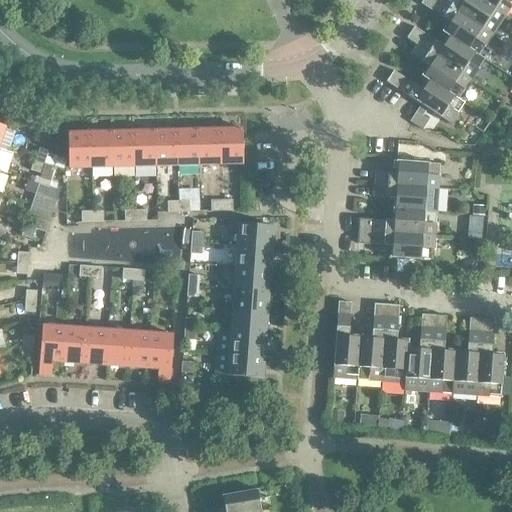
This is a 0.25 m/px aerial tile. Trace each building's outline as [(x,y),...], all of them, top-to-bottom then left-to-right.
[(491,36),(436,0),(420,0),(418,3),(448,23),(441,33),(447,37),(447,36),(478,56),(491,36)] [(465,0),(463,3),(458,0),(436,0),(491,36),(504,16),(479,0),(465,0)] [(511,0),(479,0),(504,16),(511,3),(511,0)] [(470,80),(484,60),(478,56),(447,36),(447,37),(441,46),(412,26),(404,37),(416,45),(416,44),(470,80)] [(429,68),(422,78),(428,82),(428,81),(457,100),(458,100),(470,80),(416,44),(416,45),(409,55),(429,68)] [(450,125),(464,104),(458,100),(457,100),(428,81),(428,82),(422,91),(393,71),(386,82),(420,105),(450,125)] [(421,117),(426,109),(420,105),(409,122),(421,130),(427,121),(421,117)] [(220,166),(242,165),(241,129),(219,130),(220,166)] [(198,166),(198,130),(176,131),(177,167),(198,166)] [(220,166),(219,130),(198,130),(198,166),(220,166)] [(154,131),(133,132),(134,168),(155,167),(154,131)] [(177,167),(176,131),(154,131),(155,167),(177,167)] [(112,168),(111,132),(90,133),(90,169),(112,168)] [(133,132),(111,132),(112,168),(134,168),(133,132)] [(67,133),(68,169),(90,169),(90,133),(67,133)] [(34,161),(44,164),(47,153),(37,150),(34,161)] [(34,161),(31,171),(41,174),(40,178),(50,181),(55,167),(44,164),(34,161)] [(397,173),(375,172),(374,184),(438,189),(439,164),(398,161),(397,173)] [(28,181),(24,191),(35,195),(56,202),(59,191),(49,188),(39,184),(28,181)] [(373,197),(395,198),(394,210),(436,213),(438,189),(374,184),(373,197)] [(221,212),(220,201),(210,201),(210,212),(221,212)] [(231,201),(220,201),(221,212),(231,212),(231,201)] [(178,213),(178,202),(167,202),(168,213),(178,213)] [(189,202),(178,202),(178,213),(189,213),(189,202)] [(474,206),(473,215),(485,215),(485,206),(474,206)] [(394,221),(358,219),(358,231),(434,237),(436,213),(394,210),(394,221)] [(135,211),(124,211),(125,222),(135,222),(135,211)] [(146,211),(135,211),(135,222),(146,222),(146,211)] [(92,223),(92,212),(81,212),(81,223),(92,223)] [(103,212),(92,212),(92,223),(103,222),(103,212)] [(44,232),(46,226),(47,227),(49,222),(28,216),(25,226),(44,232)] [(272,249),(274,227),(238,224),(236,246),(272,249)] [(25,226),(21,236),(32,240),(35,229),(25,226)] [(391,258),(433,261),(434,237),(358,231),(357,244),(392,246),(391,258)] [(191,232),(190,243),(201,244),(202,233),(191,232)] [(200,255),(201,244),(190,243),(190,254),(200,255)] [(270,270),(272,249),(236,246),(235,268),(270,270)] [(17,263),(28,264),(28,253),(18,253),(17,263)] [(28,264),(17,263),(16,274),(27,275),(28,264)] [(79,277),(89,278),(90,267),(79,266),(79,277)] [(101,268),(90,267),(89,278),(100,279),(101,268)] [(270,270),(235,268),(233,289),(269,292),(270,270)] [(122,280),(132,281),(133,270),(122,269),(122,280)] [(132,281),(132,287),(143,288),(143,282),(144,271),(133,270),(132,281)] [(42,274),(41,286),(51,287),(52,275),(42,274)] [(188,276),(187,286),(198,287),(199,277),(188,276)] [(197,298),(198,287),(187,286),(186,297),(197,298)] [(269,292),(233,289),(232,311),(267,313),(269,292)] [(25,302),(36,302),(36,291),(26,291),(25,302)] [(25,302),(24,312),(35,313),(36,302),(25,302)] [(337,302),(332,379),(356,380),(359,349),(359,339),(348,338),(351,303),(337,302)] [(359,349),(356,380),(380,382),(384,336),(386,305),(373,305),(371,340),(359,339),(359,349)] [(396,341),(398,306),(386,305),(384,336),(381,382),(404,384),(405,384),(407,349),(408,342),(396,341)] [(267,313),(232,311),(230,332),(266,335),(267,313)] [(418,350),(407,349),(405,384),(404,384),(403,391),(428,393),(433,316),(421,315),(418,350)] [(428,393),(452,395),(455,353),(443,352),(446,317),(433,316),(428,393)] [(185,319),(184,330),(195,330),(195,319),(185,319)] [(455,353),(452,395),(475,396),(481,319),(469,319),(466,354),(455,353)] [(494,320),(481,319),(475,396),(500,398),(503,357),(491,356),(494,320)] [(42,326),(38,376),(50,377),(51,363),(61,363),(64,328),(42,326)] [(86,329),(64,328),(61,363),(83,365),(86,329)] [(107,331),(86,329),(83,365),(105,366),(107,331)] [(194,341),(195,330),(184,330),(183,340),(194,341)] [(126,368),(129,332),(107,331),(105,366),(126,368)] [(218,331),(216,353),(264,356),(266,335),(230,332),(218,331)] [(148,369),(150,334),(129,332),(126,368),(148,369)] [(169,385),(172,335),(150,334),(148,369),(158,370),(157,384),(169,385)] [(22,336),(22,347),(32,348),(33,337),(22,336)] [(32,348),(22,347),(21,358),(31,358),(32,348)] [(264,356),(216,353),(215,375),(262,379),(264,356)] [(181,373),(191,374),(192,363),(181,362),(181,373)] [(330,423),(342,424),(343,411),(331,410),(330,423)] [(369,426),(377,427),(377,422),(378,419),(378,416),(370,416),(369,426)] [(377,427),(377,428),(387,429),(388,420),(378,419),(377,422),(377,427)] [(388,430),(392,431),(400,432),(401,433),(401,432),(402,421),(389,419),(388,430)] [(260,511),(256,490),(222,496),(224,511),(260,511)]
